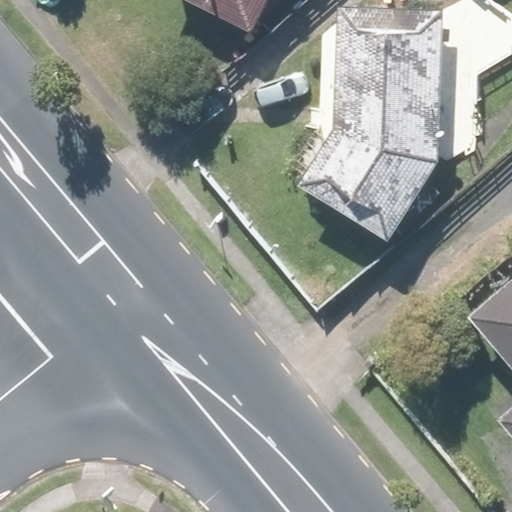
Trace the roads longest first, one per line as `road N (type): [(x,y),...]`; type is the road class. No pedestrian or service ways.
road 1 (secondary): [(118,305),(281,511)]
road 2 (secondary): [(0,162),(118,305)]
road 3 (unclassified): [(118,305),(0,402)]
